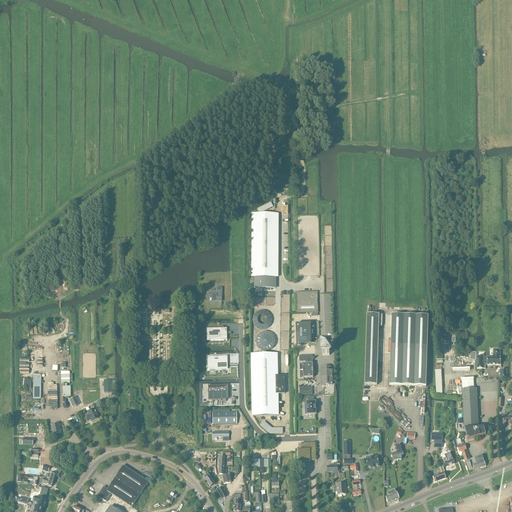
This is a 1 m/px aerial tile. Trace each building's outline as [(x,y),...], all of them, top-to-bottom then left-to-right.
[(254,278),(254,288),(275,289),(275,278),(276,278),(277,214),(254,214),(254,278)] [(212,291),(212,294),(213,294),(213,302),(222,302),(222,291),(222,288),(217,288),(217,291),(212,291)] [(318,292),(297,293),(297,314),(318,313),(318,292)] [(364,385),(377,386),(379,315),(366,315),(364,385)] [(391,336),(389,386),(426,387),(427,347),(428,317),(392,316),(391,336)] [(310,324),(296,325),(296,345),(311,344),(310,324)] [(227,329),(207,329),(207,341),(227,341),(227,329)] [(500,350),(493,350),(493,358),(484,357),(484,356),(476,356),(476,369),(485,369),(485,365),(487,365),(487,366),(500,366),(501,358),(500,358),(500,350)] [(276,355),(253,355),(254,416),(277,416),(276,394),(285,394),(284,376),(276,376),(276,355)] [(228,357),(208,359),(209,370),(229,369),(228,357)] [(303,378),(313,378),(313,364),(303,364),(303,378)] [(323,371),(321,371),(322,385),(329,385),(332,385),(332,371),(330,371),(330,367),(322,367),(323,371)] [(474,389),(462,390),(464,429),(478,429),(478,428),(476,389),(474,389)] [(317,414),(316,410),(315,403),(313,403),(312,399),(303,399),(304,403),(307,403),(307,410),(305,410),(305,415),(307,415),(316,415),(316,414),(317,414)] [(78,400),(71,404),(74,410),(75,409),(74,408),(80,405),(78,400)] [(99,419),(95,409),(88,413),(89,415),(85,416),(88,422),(91,420),(92,422),(99,419)] [(237,412),(213,413),(213,425),(237,424),(237,412)] [(511,417),(511,413),(507,413),(507,417),(502,417),(503,426),(511,426),(511,417)] [(61,433),(59,424),(51,426),(53,435),(61,433)] [(478,429),(464,429),(467,441),(486,436),(484,430),(483,430),(483,428),(478,429)] [(229,433),(213,433),(213,437),(224,437),(224,441),(229,441),(229,433)] [(432,433),(432,441),(434,441),(434,448),(442,448),(443,434),(432,433)] [(316,443),(301,443),(301,448),(303,448),(303,450),(299,450),(299,462),(310,462),(310,461),(310,460),(311,460),(311,461),(316,461),(316,443)] [(402,452),(401,445),(395,447),(396,454),(392,455),(393,461),(402,460),(401,455),(403,455),(403,452),(402,452)] [(463,446),(462,445),(457,446),(459,453),(462,452),(465,462),(469,460),(465,446),(463,446)] [(455,464),(451,453),(445,455),(446,458),(444,459),(444,460),(446,467),(455,464)] [(478,459),(471,462),(474,470),(486,466),(482,457),(481,455),(477,457),(478,459)] [(377,457),(366,460),(368,469),(372,468),(372,469),(375,468),(379,467),(377,457)] [(123,467),(115,479),(140,495),(149,483),(145,480),(124,467),(123,467)] [(47,473),(45,480),(53,483),(56,476),(49,474),(47,473)] [(210,477),(208,474),(204,477),(205,479),(205,480),(210,487),(214,484),(209,477),(210,477)] [(446,479),(444,474),(433,478),(435,483),(446,479)] [(232,480),(231,475),(222,477),(224,484),(231,483),(230,480),(232,480)] [(41,479),(40,483),(43,484),(52,487),(53,483),(45,480),(44,480),(41,479)] [(104,486),(98,497),(106,502),(112,495),(132,508),(140,495),(115,479),(108,489),(104,486)] [(360,485),(360,481),(356,481),(352,482),(353,492),(352,492),(353,497),(361,496),(361,491),(358,491),(357,485),(360,485)] [(346,495),(345,484),(337,485),(337,496),(346,495)] [(224,495),(220,489),(213,493),(218,502),(224,499),(222,496),(224,495)] [(399,499),(395,491),(387,494),(389,498),(386,499),(388,504),(399,499)] [(18,498),(17,502),(31,506),(43,509),(44,509),(47,500),(39,498),(39,499),(33,497),(32,504),(28,503),(29,500),(18,498)]
